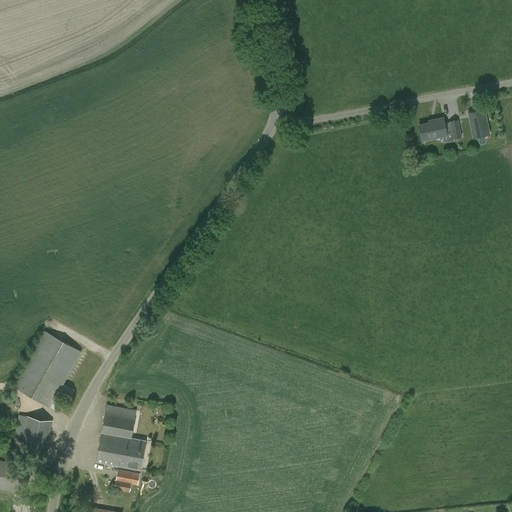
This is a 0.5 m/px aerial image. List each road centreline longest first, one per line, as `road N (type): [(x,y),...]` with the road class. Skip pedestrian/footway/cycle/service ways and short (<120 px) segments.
road 1 (unclassified): [(51,511),(69,431),(274,121)]
road 2 (unclassified): [(274,121),(511,83)]
road 3 (unclassified): [(274,121),(276,90),(252,0)]
